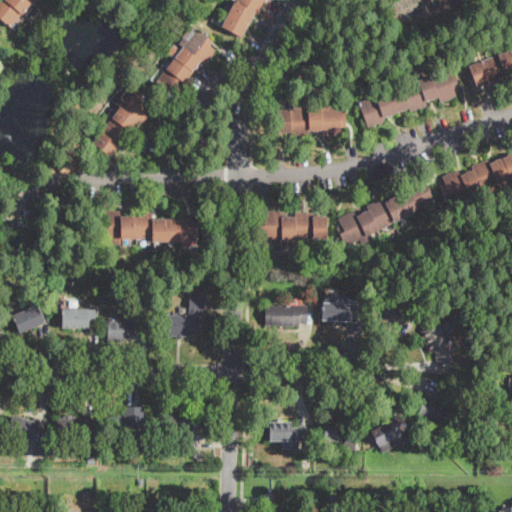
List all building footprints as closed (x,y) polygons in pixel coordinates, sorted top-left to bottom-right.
[(38,0),(33,6),(30,3),(10,27),(0,18),(0,0),(38,0)] [(264,0),(257,15),(255,13),(241,38),(221,27),(235,0),(264,0)] [(197,28),(214,41),(210,46),(216,51),(205,65),(201,62),(185,82),(187,84),(175,99),(155,83),(184,47),(179,42),(183,37),(188,40),(197,28)] [(511,75),(508,77),(509,80),(491,87),(490,83),(477,87),(468,66),(511,49),(510,46),(511,45),(511,75)] [(457,96),(440,102),(438,98),(426,102),(427,106),(411,112),(410,110),(384,119),(385,122),(369,128),(359,103),(430,76),(428,71),(433,70),(450,63),(459,87),(454,89),(457,96)] [(134,88),(151,101),(147,106),(154,112),(143,125),(138,122),(130,132),(133,134),(122,149),(118,147),(110,157),(93,143),(121,107),(116,103),(121,97),(124,100),(134,88)] [(346,102),(346,123),(347,126),(340,126),(341,135),(323,136),(323,131),(309,132),(309,135),(291,136),(291,133),(277,133),(276,109),(292,108),(292,104),(309,103),(310,107),(321,106),(321,103),(330,102),(330,106),(342,105),(342,102),(346,102)] [(511,179),(498,186),(497,184),(469,196),(471,200),(464,203),(462,199),(448,205),(440,186),(445,184),(442,177),(457,170),(459,175),(471,170),(470,167),(487,159),(489,163),(511,153),(511,179)] [(423,178),(435,202),(366,236),(368,241),(361,245),(359,240),(346,247),(340,233),(344,231),(338,218),(353,210),(356,216),(368,210),(366,205),(383,196),(385,200),(409,189),(408,186),(423,178)] [(151,211),(151,218),(179,218),(179,213),(197,213),(197,241),(152,241),(152,238),(120,238),(120,244),(113,244),(113,239),(98,239),(98,225),(103,225),(103,211),(151,211)] [(291,217),(295,217),(295,211),(313,211),(313,215),(327,215),(327,239),(298,238),(298,244),(292,244),(292,239),(282,239),(282,245),(273,245),(273,239),(261,239),(261,244),(259,244),(259,219),(264,219),(264,211),(282,211),(282,217),(291,217)] [(34,236),(34,248),(15,246),(16,235),(34,236)] [(357,314),(357,322),(323,320),(324,294),(335,295),(335,303),(358,304),(357,314)] [(205,311),(205,312),(199,312),(199,336),(191,336),(191,337),(185,337),(185,339),(177,339),(177,336),(170,336),(170,335),(163,335),(164,314),(188,315),(188,296),(205,297),(205,311)] [(407,308),(402,326),(388,321),(387,323),(370,318),(376,298),(393,303),(407,308)] [(23,332),(20,334),(12,317),(37,305),(44,322),(23,332)] [(310,320),(309,323),(301,323),(301,326),(264,325),(265,305),(310,306),(310,320)] [(88,309),(88,310),(95,309),(95,322),(88,322),(88,327),(62,328),(61,309),(88,309)] [(125,341),(108,341),(108,319),(140,319),(140,338),(125,338),(125,341)] [(443,334),(453,360),(453,361),(440,365),(435,351),(429,353),(421,331),(449,320),(453,330),(443,334)] [(458,389),(449,407),(459,412),(455,420),(460,422),(454,433),(418,415),(427,396),(438,402),(439,399),(433,396),(441,381),(458,389)] [(144,433),(107,433),(107,411),(123,411),(123,406),(144,407),(144,433)] [(198,411),(198,433),(198,436),(187,436),(188,431),(162,431),(162,411),(169,412),(169,411),(198,411)] [(391,413),(394,419),(401,414),(410,430),(393,438),(397,445),(383,452),(372,430),(380,426),(377,421),(391,413)] [(72,414),(72,417),(79,416),(80,420),(88,419),(89,434),(59,438),(58,434),(57,419),(64,418),(64,415),(72,414)] [(35,434),(33,440),(8,433),(13,415),(38,423),(35,434)] [(292,421),(292,427),(298,427),(298,425),(307,425),(307,441),(298,441),(298,449),(282,449),(282,442),(259,442),(259,421),(292,421)] [(357,441),(357,443),(324,442),(324,435),(324,423),(357,424),(357,441)] [(92,501),(82,501),(82,491),(92,491),(92,501)]
